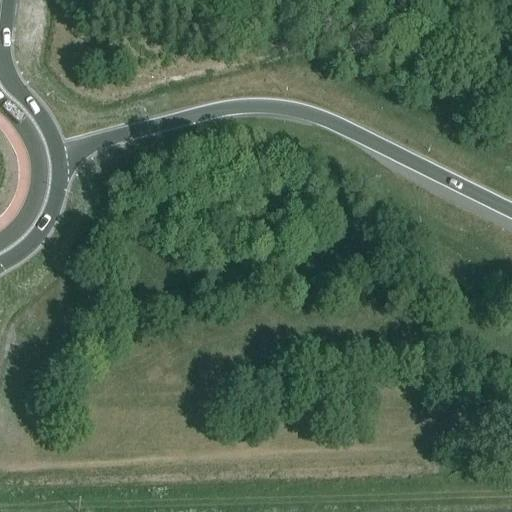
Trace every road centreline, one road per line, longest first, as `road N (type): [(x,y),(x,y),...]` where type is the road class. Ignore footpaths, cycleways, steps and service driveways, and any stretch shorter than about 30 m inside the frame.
road 1 (motorway): [(60,160),(94,142),(233,107),(276,105),(511,215)]
road 2 (trunk): [(60,160),(49,127),(8,77),(7,0)]
road 3 (trunk): [(0,241),(26,213),(38,172),(28,131),(0,102)]
road 4 (trunk): [(0,265),(47,221),(60,160)]
